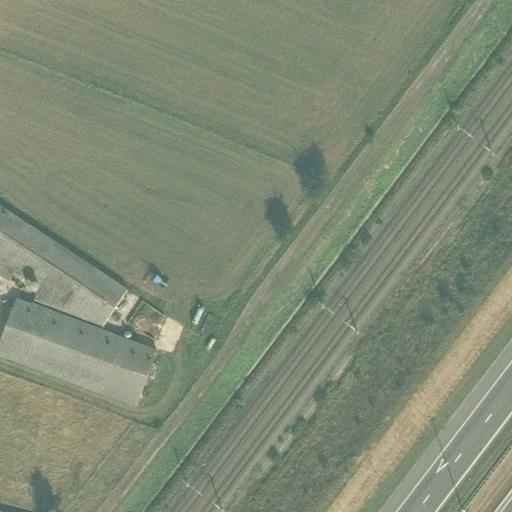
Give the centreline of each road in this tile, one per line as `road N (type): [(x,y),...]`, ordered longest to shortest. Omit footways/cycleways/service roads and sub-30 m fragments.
road 1 (track): [(485,0),(106,511)]
road 2 (motorway): [(511,381),(410,511)]
